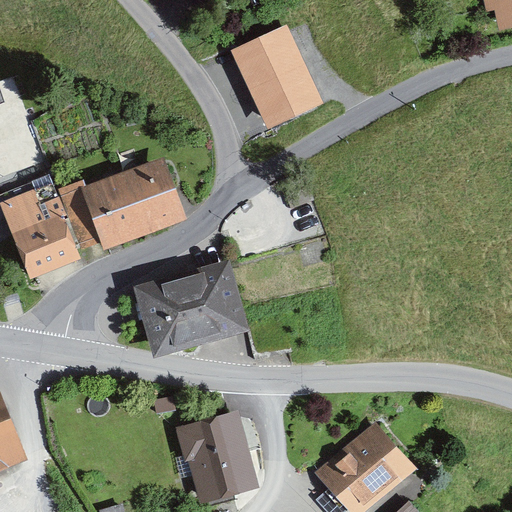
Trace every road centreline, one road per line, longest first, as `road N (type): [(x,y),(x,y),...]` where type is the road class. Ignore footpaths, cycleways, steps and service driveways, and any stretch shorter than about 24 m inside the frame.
road 1 (tertiary): [(511,398),(410,379),(257,379),(50,350)]
road 2 (unclassified): [(234,192),(404,95),(511,56)]
road 3 (unclassified): [(50,350),(63,310),(87,289),(174,247),(234,192)]
road 4 (unclassified): [(234,192),(207,101),(127,0)]
